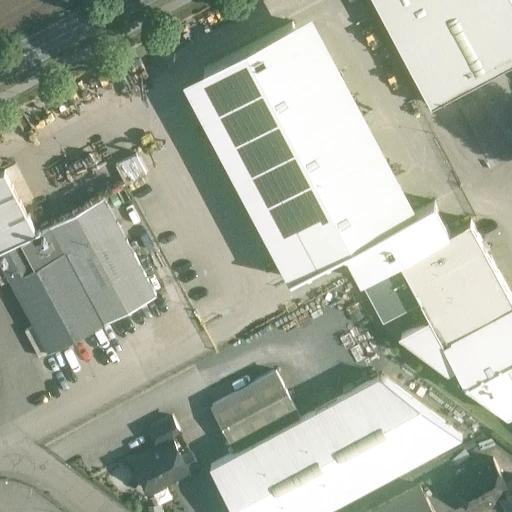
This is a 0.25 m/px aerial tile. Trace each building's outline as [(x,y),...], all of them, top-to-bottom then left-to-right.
[(511,0),(376,0),(432,105),(511,62),(511,0)] [(313,12),(185,79),(290,278),(345,249),(361,278),(450,231),(434,202),(418,210),(313,12)] [(104,196),(49,225),(49,226),(22,241),(21,241),(0,251),(0,258),(11,279),(10,280),(49,352),(156,294),(104,196)] [(450,231),(361,278),(383,319),(423,299),(445,340),(511,305),(511,294),(472,219),(450,231)] [(511,305),(445,340),(464,383),(504,413),(511,408),(511,305)] [(276,370),(213,404),(235,446),(299,413),(276,370)] [(299,413),(235,446),(237,450),(211,464),(236,511),(317,511),(463,435),(381,374),(301,416),(299,413)] [(174,439),(135,460),(150,489),(189,468),(188,466),(197,462),(191,451),(183,456),(174,439)] [(494,458),(455,479),(472,511),(503,495),(511,491),(507,483),(494,458)] [(511,511),(511,480),(507,483),(511,491),(503,495),(511,511)] [(433,511),(420,485),(367,511),(433,511)]
